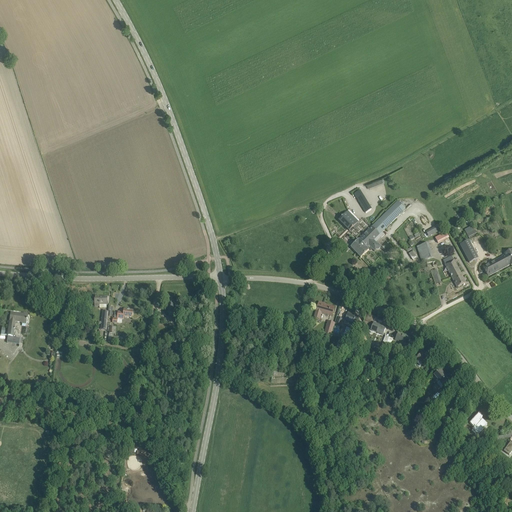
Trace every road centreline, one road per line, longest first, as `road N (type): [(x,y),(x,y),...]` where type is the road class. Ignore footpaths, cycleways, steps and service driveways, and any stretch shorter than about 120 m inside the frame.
road 1 (unclassified): [(511,417),(453,347),(411,321),(335,288),(219,276)]
road 2 (tertiary): [(219,276),(183,146),(115,0)]
road 3 (tertiary): [(194,511),(218,367),(219,276)]
road 4 (unclassified): [(219,276),(0,271)]
